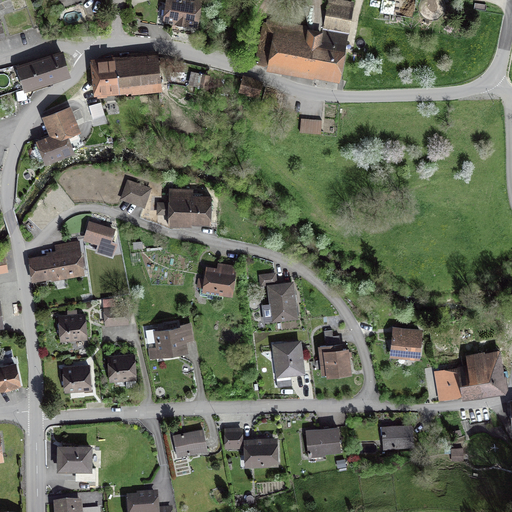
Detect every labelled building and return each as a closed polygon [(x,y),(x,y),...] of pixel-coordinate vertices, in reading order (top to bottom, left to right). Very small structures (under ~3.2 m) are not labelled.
[(156,23),(164,24),(165,20),(195,25),(198,2),(187,0),(186,0),(168,0),(167,4),(159,2),(156,23)] [(320,34),(263,23),(255,63),(267,66),(267,70),(268,71),(269,64),(337,77),(336,82),(337,82),(347,31),(348,32),(352,7),(327,3),(320,34)] [(67,75),(61,54),(18,68),(24,89),(38,84),(40,89),(52,85),(50,80),(67,75)] [(157,57),(126,60),(111,62),(94,63),(97,96),(105,96),(105,90),(160,85),(157,57)] [(188,84),(206,88),(209,77),(190,73),(188,84)] [(257,95),(260,83),(243,78),(240,90),(257,95)] [(45,161),(71,151),(65,135),(76,131),(67,108),(46,117),(54,136),(38,143),(45,161)] [(300,119),(299,133),(320,134),(321,121),(300,119)] [(142,187),(128,182),(122,199),(136,204),(142,187)] [(192,191),(169,190),(168,226),(169,226),(170,221),(191,221),(208,222),(208,225),(209,225),(210,197),(208,197),(208,200),(202,200),(202,195),(192,194),(192,191)] [(109,243),(112,231),(89,224),(86,236),(109,243)] [(29,260),(32,282),(34,282),(33,280),(81,271),(81,275),(83,275),(78,242),(57,246),(59,255),(29,260)] [(222,293),(230,295),(233,273),(207,269),(205,280),(198,279),(197,287),(200,287),(199,296),(206,297),(206,299),(221,301),(222,293)] [(275,283),(274,274),(259,276),(260,285),(275,283)] [(295,317),(291,284),(268,287),(273,320),(295,317)] [(118,325),(127,324),(126,307),(104,309),(105,326),(118,325)] [(86,338),(84,316),(72,317),(58,318),(60,340),(86,338)] [(171,354),(180,352),(178,342),(192,340),(190,325),(180,326),(181,328),(155,332),(159,353),(170,351),(171,354)] [(345,350),(340,350),(338,336),(332,336),(331,330),(323,331),(325,346),(319,347),(321,361),(326,360),(328,375),(349,373),(347,358),(346,358),(345,350)] [(406,335),(394,333),(393,354),(416,356),(418,331),(407,330),(406,335)] [(278,358),(280,376),(302,373),(298,342),(273,346),(275,359),(278,358)] [(465,355),(467,367),(457,368),(459,382),(478,379),(478,376),(500,372),(497,354),(473,359),(472,354),(465,355)] [(123,357),(108,358),(109,381),(125,379),(126,387),(127,388),(135,387),(135,379),(133,356),(123,357)] [(0,387),(18,384),(14,364),(0,367),(0,387)] [(62,369),(64,391),(90,389),(88,366),(79,367),(62,369)] [(459,382),(457,368),(435,372),(439,399),(440,399),(451,397),(461,396),(459,382)] [(471,394),(503,389),(500,372),(478,376),(478,379),(459,382),(461,396),(462,396),(462,395),(471,394)] [(277,388),(291,386),(290,379),(276,381),(277,388)] [(382,448),(413,446),(412,426),(384,428),(384,434),(382,434),(382,435),(381,435),(382,448)] [(340,451),(337,428),(305,432),(308,454),(340,451)] [(240,444),(240,429),(225,430),(226,445),(240,444)] [(206,450),(202,430),(172,436),(176,456),(206,450)] [(274,464),(274,440),(246,441),(246,456),(249,456),(250,465),(274,464)] [(78,469),(78,481),(95,481),(95,469),(89,468),(89,448),(59,448),(59,469),(78,469)] [(170,511),(170,509),(156,510),(155,495),(137,496),(137,498),(128,499),(128,511),(170,511)] [(80,511),(79,503),(55,504),(55,511),(80,511)]
